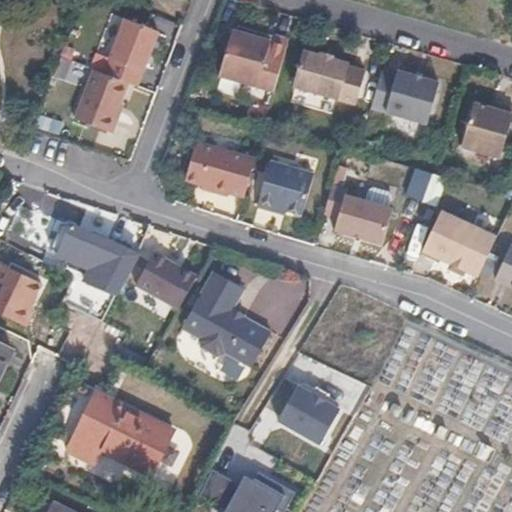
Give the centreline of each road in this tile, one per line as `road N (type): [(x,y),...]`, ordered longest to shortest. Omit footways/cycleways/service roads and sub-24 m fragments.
road 1 (residential): [(511,335),(425,293),(128,202)]
road 2 (residential): [(128,202),(210,0)]
road 3 (residential): [(511,59),(303,0)]
road 4 (residential): [(128,202),(0,160)]
